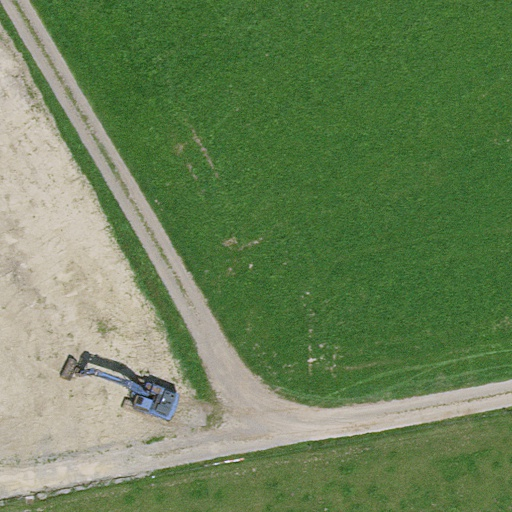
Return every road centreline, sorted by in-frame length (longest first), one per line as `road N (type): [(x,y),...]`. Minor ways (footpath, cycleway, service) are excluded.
road 1 (track): [(268,440),(9,0)]
road 2 (track): [(268,440),(511,391)]
